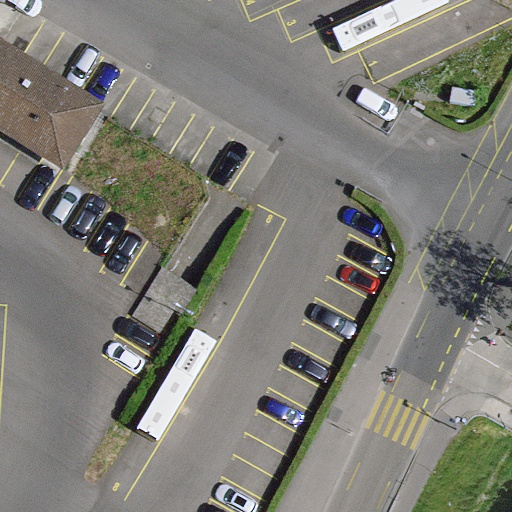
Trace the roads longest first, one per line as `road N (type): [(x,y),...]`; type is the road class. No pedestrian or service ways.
road 1 (unclassified): [(436,335),(353,511)]
road 2 (unclassified): [(511,182),(436,335)]
